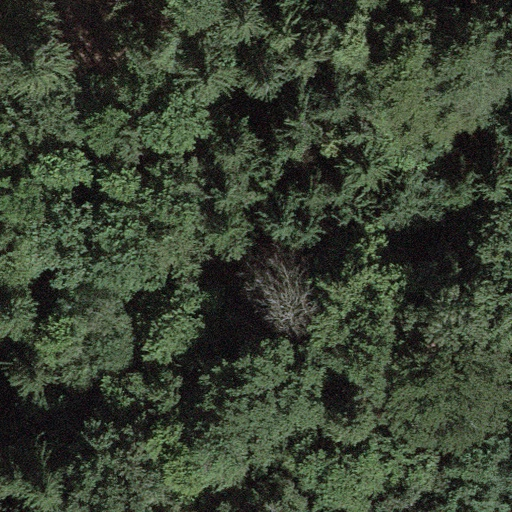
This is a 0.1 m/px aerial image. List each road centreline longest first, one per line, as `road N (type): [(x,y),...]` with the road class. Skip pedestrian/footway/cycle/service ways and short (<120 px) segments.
road 1 (track): [(461,511),(380,0)]
road 2 (track): [(0,265),(155,511)]
